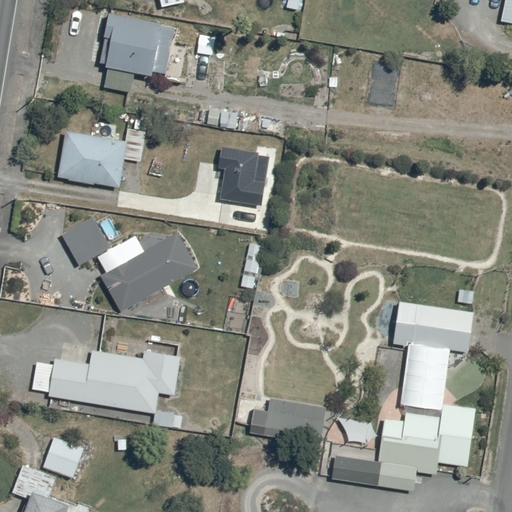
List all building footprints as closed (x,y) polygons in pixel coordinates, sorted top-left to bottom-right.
[(162,0),(164,8),(187,3),(186,0),(162,0)] [(302,0),(290,0),(288,8),(300,11),(302,0)] [(511,0),(506,0),(503,22),(511,23),(511,0)] [(178,31),(166,29),(167,26),(113,15),(102,65),(111,67),(110,68),(138,74),(155,78),(156,73),(168,76),(178,31)] [(138,74),(110,68),(106,89),(134,95),(138,74)] [(232,111),(198,107),(196,127),(230,131),(232,111)] [(60,178),(72,180),(71,182),(98,187),(98,184),(122,188),(129,143),(68,133),(60,178)] [(229,170),(224,200),(265,207),(274,157),(226,149),(222,169),(229,170)] [(65,236),(82,267),(114,249),(97,219),(65,236)] [(103,277),(125,313),(201,269),(179,232),(103,277)] [(251,246),(243,287),(255,289),(264,248),(251,246)] [(453,279),(451,300),(469,302),(471,281),(453,279)] [(452,350),(470,353),(476,314),(403,302),(397,342),(412,344),(452,350)] [(452,350),(412,344),(403,405),(443,411),(444,404),(452,350)] [(146,352),(144,360),(94,352),(92,366),(58,360),(52,397),(158,414),(161,394),(178,396),(184,358),(146,352)] [(271,399),(269,412),(256,409),(251,434),(322,447),(329,410),(271,399)] [(416,492),(419,472),(439,475),(440,463),(470,468),(479,410),(444,404),(443,411),(442,418),(410,414),(408,422),(387,419),(380,463),(338,457),(334,480),(416,492)] [(175,416),(158,414),(157,427),(174,429),(175,416)] [(57,439),(45,467),(76,480),(88,452),(57,439)] [(272,462),(242,460),(241,474),(271,476),(272,462)] [(38,494),(51,498),(58,478),(45,474),(25,467),(15,494),(35,501),(38,494)] [(71,511),(74,507),(51,498),(38,494),(35,501),(30,511),(71,511)]
